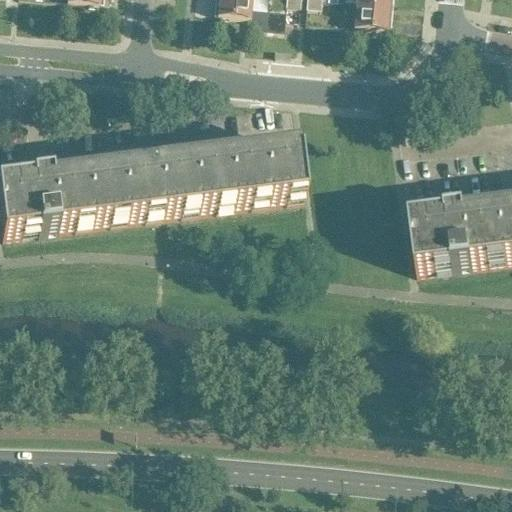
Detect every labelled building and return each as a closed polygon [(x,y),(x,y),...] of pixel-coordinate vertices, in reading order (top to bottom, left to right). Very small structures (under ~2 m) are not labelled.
[(67,0),(66,9),(99,12),(100,10),(102,11),(103,0),(67,0)] [(251,17),(253,1),(244,0),(219,0),(219,6),(216,5),(214,20),(217,20),(217,22),(254,25),(253,37),(283,40),(285,20),(251,17)] [(392,5),(392,0),(356,0),(356,9),(387,13),(388,4),(392,5)] [(300,14),(301,4),(286,3),(286,13),(300,14)] [(321,16),(322,6),(307,5),(306,14),(321,16)] [(387,20),(387,13),(356,9),(354,34),(386,38),(386,35),(389,36),(390,20),(387,20)] [(304,207),(298,156),(0,193),(0,224),(3,246),(5,246),(4,244),(304,207)] [(511,217),(411,231),(417,282),(418,282),(418,281),(511,268),(511,217)]
